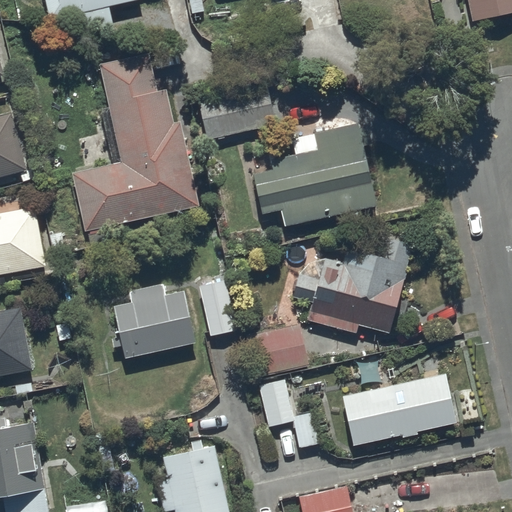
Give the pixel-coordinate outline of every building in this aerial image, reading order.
[(46,0),(49,13),(66,9),(72,35),(115,25),(109,0),(46,0)] [(511,0),(470,0),(475,21),(511,14),(511,0)] [(100,58),(120,154),(121,157),(73,167),(85,223),(198,199),(181,115),(174,116),(166,81),(156,83),(149,48),(100,58)] [(0,54),(0,170),(26,164),(11,108),(0,110),(0,69),(4,68),(0,54)] [(264,76),(197,92),(208,136),(275,120),(264,76)] [(376,198),(358,115),(298,129),(299,134),(241,147),(247,171),(254,170),(262,206),(282,201),(286,218),(349,204),(351,210),(360,208),(358,202),(376,198)] [(0,266),(45,260),(35,199),(31,200),(29,185),(0,189),(0,266)] [(312,294),(307,313),(356,327),(358,318),(388,327),(393,310),(405,314),(411,294),(396,290),(411,236),(386,229),(373,237),(346,240),(342,256),(329,252),(328,252),(327,252),(326,252),(325,252),(323,252),(322,252),(321,252),(320,253),(319,253),(317,253),(316,254),(315,254),(314,254),(313,255),(312,255),(311,256),(310,256),(309,257),(308,258),(307,259),(306,259),(305,260),(304,261),(303,262),(302,263),(302,264),(301,265),(300,266),(300,267),(299,268),(298,269),(298,270),(297,271),(297,272),(297,273),(293,290),(312,294)] [(226,273),(199,279),(210,330),(237,324),(226,273)] [(196,335),(185,282),(166,288),(164,277),(129,284),(131,293),(114,297),(121,328),(112,330),(114,341),(123,340),(125,351),(196,335)] [(0,369),(32,364),(20,301),(0,304),(0,369)] [(309,359),(300,317),(247,330),(255,370),(309,359)] [(444,366),(342,388),(352,438),(401,428),(402,431),(417,428),(416,424),(454,416),(444,366)] [(285,371),(259,378),(268,420),(293,415),(299,443),(320,438),(313,407),(294,411),(285,371)] [(4,511),(48,511),(30,407),(0,411),(0,489),(1,490),(4,511)] [(221,511),(230,510),(215,438),(202,439),(200,431),(190,433),(192,442),(162,448),(167,470),(156,472),(163,506),(175,504),(176,511),(221,511)] [(354,511),(348,480),(299,490),(303,511),(354,511)]
